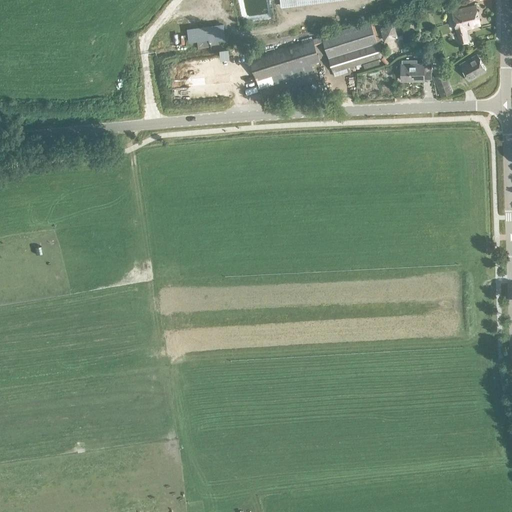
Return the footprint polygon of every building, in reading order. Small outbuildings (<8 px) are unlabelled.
[(453,17),(451,19),(452,23),(455,25),(460,43),(468,41),(465,28),(480,25),(475,5),(452,11),(453,17)] [(370,21),(321,36),(333,72),(382,57),(370,21)] [(314,71),(312,63),(320,61),(313,38),(249,58),(256,81),(272,76),(274,84),(314,71)] [(227,48),(218,48),(219,57),(228,56),(227,48)] [(477,55),(460,64),(468,80),(485,70),(477,55)] [(432,56),(422,56),(422,63),(423,63),(423,71),(424,71),(425,71),(431,71),(431,72),(432,72),(432,56)] [(402,64),(401,64),(402,82),(424,81),(423,71),(423,63),(422,63),(417,63),(417,60),(402,60),(402,64)] [(446,72),(433,76),(441,96),(453,92),(446,72)] [(204,105),(214,101),(212,96),(202,100),(204,105)]
